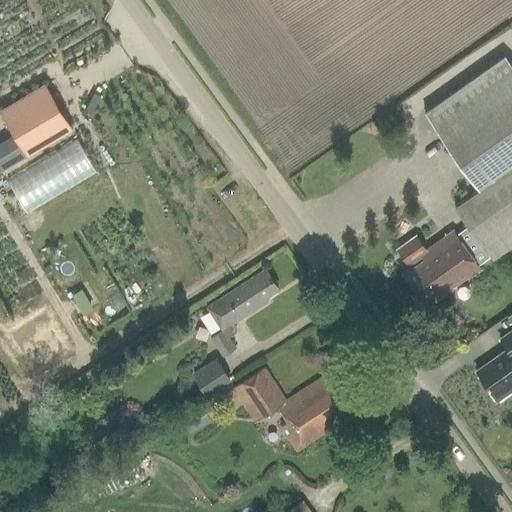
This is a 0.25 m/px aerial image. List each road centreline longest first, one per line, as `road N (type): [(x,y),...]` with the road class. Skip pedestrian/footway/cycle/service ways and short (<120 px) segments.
road 1 (unclassified): [(501,511),(126,0)]
road 2 (track): [(293,227),(0,417)]
